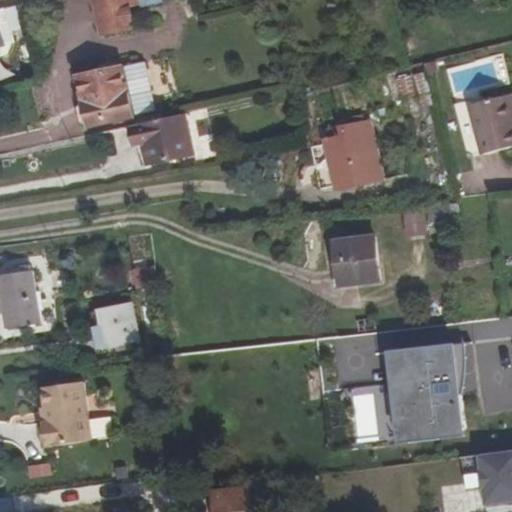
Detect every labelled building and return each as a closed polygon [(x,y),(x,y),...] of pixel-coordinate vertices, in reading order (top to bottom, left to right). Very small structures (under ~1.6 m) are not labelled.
[(94,0),(102,35),(136,29),(129,0),(94,0)] [(5,9),(0,9),(0,24),(5,45),(0,46),(0,57),(8,56),(12,42),(5,9)] [(134,116),(155,112),(145,63),(124,68),(134,116)] [(124,67),(79,76),(90,128),(135,118),(134,116),(124,68),(124,67)] [(434,105),(426,74),(414,76),(422,108),(434,105)] [(419,102),(412,77),(398,80),(404,106),(419,102)] [(511,147),(511,94),(474,105),(471,106),(484,156),(511,147)] [(455,105),(469,159),(484,156),(471,106),(474,105),(473,100),(455,105)] [(133,127),(137,148),(145,146),(149,166),(196,155),(187,115),(133,127)] [(372,182),(384,179),(371,123),(359,126),(372,182)] [(326,141),(337,190),(372,182),(359,126),(359,125),(341,129),(343,137),(326,141)] [(430,207),(431,223),(460,220),(458,204),(430,207)] [(405,211),(408,237),(428,234),(425,208),(405,211)] [(336,242),(342,287),(381,282),(375,237),(336,242)] [(156,267),(135,271),(137,290),(159,287),(156,267)] [(43,323),(34,271),(0,276),(0,279),(8,329),(43,323)] [(141,341),(133,304),(101,311),(104,326),(96,328),(100,349),(141,341)] [(466,343),(454,345),(460,395),(464,394),(466,377),(467,364),(467,352),(466,343)] [(438,431),(464,428),(460,395),(454,345),(396,352),(406,435),(438,431)] [(406,435),(396,352),(389,353),(400,444),(439,440),(438,431),(406,435)] [(82,382),(41,388),(46,423),(41,424),(45,447),(91,441),(82,382)] [(511,502),(511,452),(462,458),(466,492),(480,490),(486,490),(487,505),(511,502)] [(308,494),(307,478),(292,480),(294,496),(308,494)] [(253,511),(251,489),(215,493),(217,511),(253,511)]
